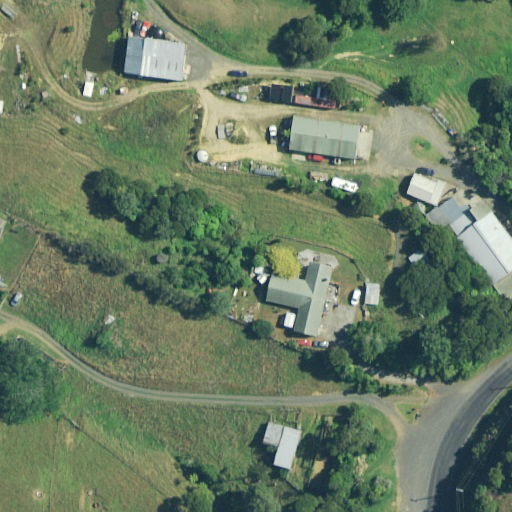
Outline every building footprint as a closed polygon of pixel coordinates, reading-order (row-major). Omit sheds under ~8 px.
[(363,126),(296,116),(291,149),(358,158),(363,126)] [(446,185),(416,173),(408,192),(438,204),(446,185)] [(438,234),(450,225),(507,305),(511,301),(511,233),(487,199),(470,211),(458,194),(426,216),(438,234)] [(335,266),(313,261),(308,281),(275,274),(269,300),(302,307),(300,313),(289,311),(286,328),(320,335),(328,299),(338,302),(342,284),(332,282),(335,266)] [(303,430),(271,421),(265,442),(281,446),(276,463),(293,468),(303,430)]
